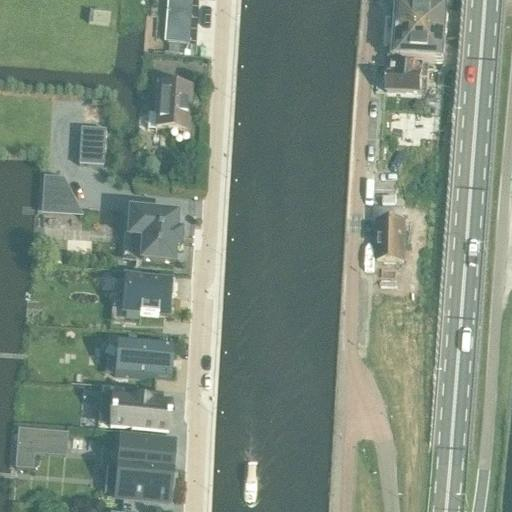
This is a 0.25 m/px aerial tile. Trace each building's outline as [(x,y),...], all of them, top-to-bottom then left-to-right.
[(166,0),(163,43),(187,45),(191,0),(166,0)] [(456,164),(454,191),(488,194),(489,182),(492,142),(502,21),(503,0),(469,0),(468,13),(463,72),(462,92),(456,164)] [(391,10),(388,35),(444,40),(446,15),(391,10)] [(386,61),(392,61),(442,65),(444,40),(388,35),(386,61)] [(427,71),(391,68),(390,77),(387,77),(387,81),(384,83),(383,88),(386,90),(385,96),(387,96),(384,136),(402,138),(402,137),(431,139),(434,100),(424,99),(427,71)] [(147,130),(179,132),(187,133),(187,131),(189,129),(189,121),(187,119),(189,89),(157,87),(156,115),(148,115),(147,130)] [(78,168),(102,169),(105,133),(81,132),(78,168)] [(45,201),(45,210),(78,212),(63,181),(47,180),(47,183),(45,201)] [(130,215),(127,263),(145,264),(173,266),(173,265),(172,265),(173,250),(175,250),(175,248),(173,248),(174,246),(172,246),(173,238),(174,238),(174,236),(176,236),(176,235),(174,235),(174,234),(175,220),(176,220),(176,218),(168,218),(145,216),(131,215),(130,215)] [(403,225),(377,224),(376,263),(402,264),(403,225)] [(124,300),(123,316),(139,317),(158,318),(167,319),(168,309),(168,301),(172,301),(173,285),(125,282),(124,300)] [(114,378),(114,379),(171,382),(171,381),(170,381),(172,351),(173,351),(173,350),(115,347),(115,348),(118,348),(116,378),(114,378)] [(112,394),(109,431),(168,435),(171,407),(152,405),(153,397),(112,394)] [(18,433),(17,448),(17,450),(65,454),(67,436),(18,433)] [(115,498),(115,500),(169,505),(172,470),(174,445),(170,445),(168,444),(153,443),(120,441),(117,470),(127,471),(125,499),(115,498)]
